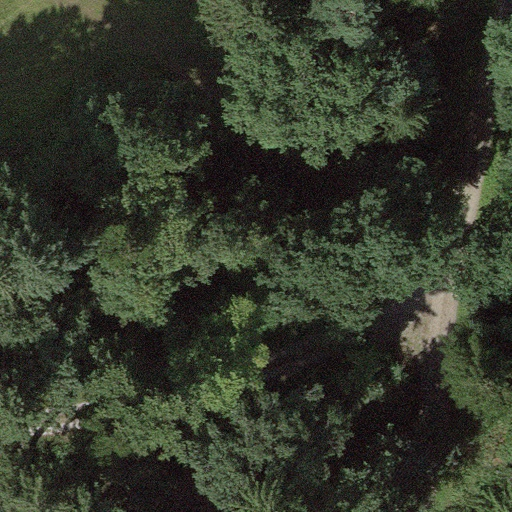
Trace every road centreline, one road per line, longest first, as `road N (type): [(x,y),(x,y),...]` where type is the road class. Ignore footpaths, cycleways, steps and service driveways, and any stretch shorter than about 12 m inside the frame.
road 1 (track): [(409,511),(486,98),(511,7)]
road 2 (track): [(0,408),(251,363),(364,333),(457,272)]
